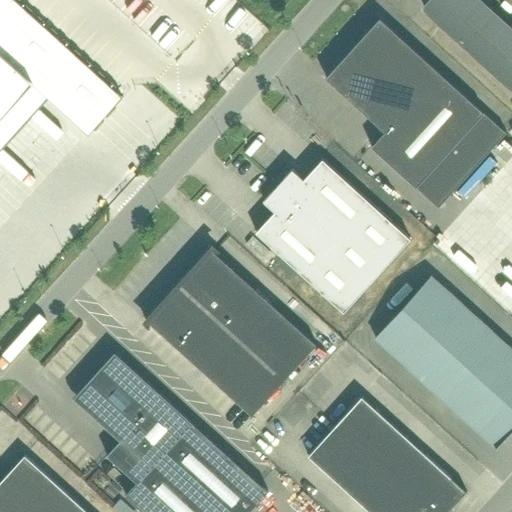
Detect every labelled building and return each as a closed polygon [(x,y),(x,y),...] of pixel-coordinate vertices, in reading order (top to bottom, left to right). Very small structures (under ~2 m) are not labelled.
[(0,0),(0,118),(32,83),(89,134),(123,96),(16,0),(0,0)] [(511,30),(478,0),(430,0),(424,7),(511,87),(511,30)] [(377,151),(416,187),(484,112),(380,17),(325,77),(384,131),(371,146),(377,151)] [(292,169),(263,200),(274,211),(255,232),(344,312),(411,238),(322,158),(303,179),(292,169)] [(213,247),(179,284),(284,379),(316,344),(215,251),(216,250),(213,247)] [(375,337),(496,448),(511,430),(511,348),(431,275),(375,337)] [(252,415),(284,379),(179,284),(146,321),(149,324),(150,322),(252,415)] [(144,511),(248,511),(268,490),(260,483),(115,351),(73,397),(120,440),(107,454),(136,481),(125,494),(144,511)] [(362,396),(335,426),(357,446),(384,416),(362,396)] [(357,446),(379,466),(406,436),(384,416),(357,446)] [(330,475),(357,446),(335,426),(308,455),(330,475)] [(446,511),(466,491),(406,436),(379,466),(430,511),(446,511)] [(73,458),(85,468),(96,456),(84,445),(73,458)] [(379,466),(357,446),(330,475),(353,496),(379,466)] [(0,511),(80,511),(84,508),(25,454),(0,481),(0,511)] [(370,511),(430,511),(379,466),(353,496),(370,511)]
